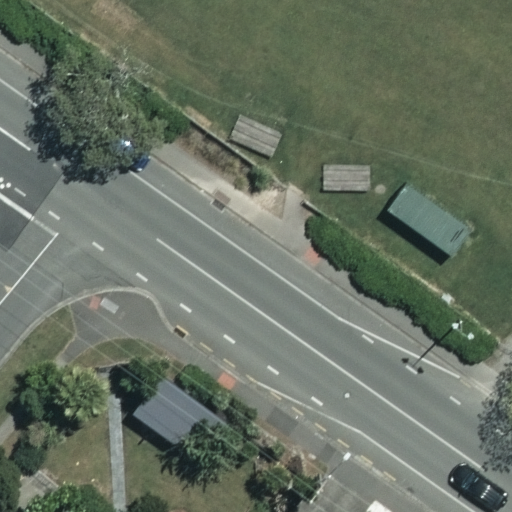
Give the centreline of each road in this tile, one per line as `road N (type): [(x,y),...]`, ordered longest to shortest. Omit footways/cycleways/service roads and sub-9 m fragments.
road 1 (tertiary): [(93,192),(511,489)]
road 2 (residential): [(93,192),(0,303)]
